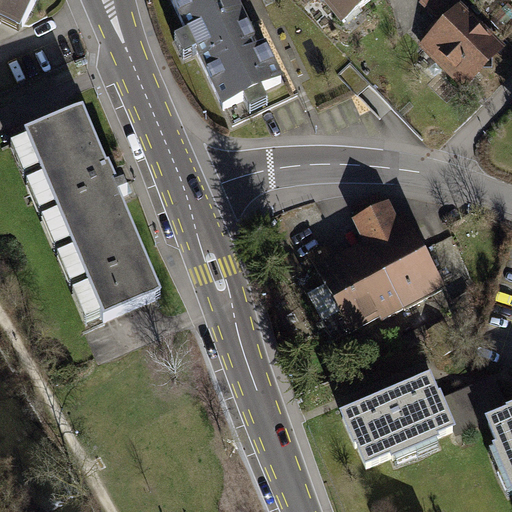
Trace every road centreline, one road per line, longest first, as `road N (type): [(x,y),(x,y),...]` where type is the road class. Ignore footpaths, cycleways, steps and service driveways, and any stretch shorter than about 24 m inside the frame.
road 1 (tertiary): [(190,199),(303,511)]
road 2 (residential): [(190,199),(255,172),(344,164),(445,178),(511,200)]
road 3 (tertiary): [(108,0),(190,199)]
